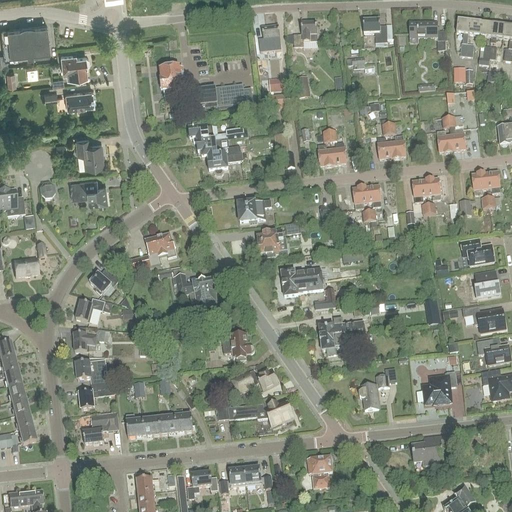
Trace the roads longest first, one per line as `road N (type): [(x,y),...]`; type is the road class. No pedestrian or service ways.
road 1 (residential): [(511,10),(293,8),(117,24)]
road 2 (residential): [(175,198),(511,162)]
road 3 (tertiary): [(343,441),(175,198)]
road 4 (residential): [(116,466),(343,441)]
road 5 (tertiary): [(175,198),(133,136),(117,24)]
road 6 (residential): [(511,420),(343,441)]
road 7 (residential): [(54,304),(97,247),(175,198)]
road 8 (residential): [(59,472),(47,347)]
